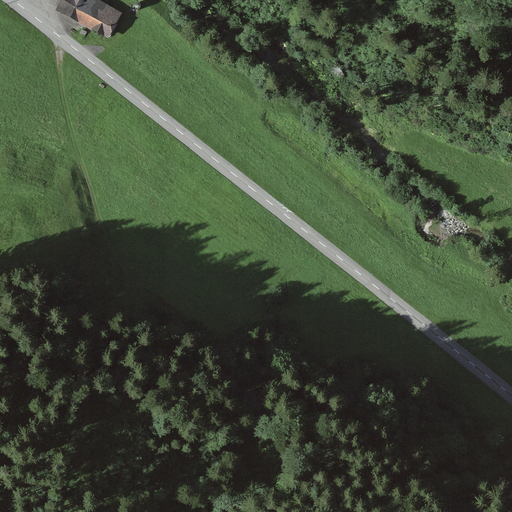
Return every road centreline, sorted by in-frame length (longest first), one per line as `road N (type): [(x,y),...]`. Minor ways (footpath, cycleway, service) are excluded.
road 1 (tertiary): [(9,0),(511,397)]
road 2 (track): [(451,511),(413,466),(362,427),(253,376)]
